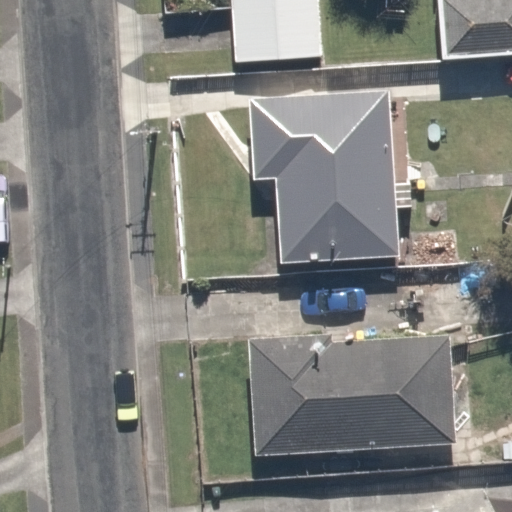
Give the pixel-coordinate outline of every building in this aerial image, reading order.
[(316,0),(227,0),(232,61),(320,55),(316,0)] [(511,0),(433,0),(438,59),(511,53),(511,0)] [(414,207),(412,183),(392,184),(385,90),(245,98),(250,178),(272,177),(277,262),(397,256),(395,209),(414,207)] [(244,338),(251,456),(454,443),(447,334),(329,342),(329,333),(244,338)] [(491,511),(479,488),(428,511),(491,511)]
